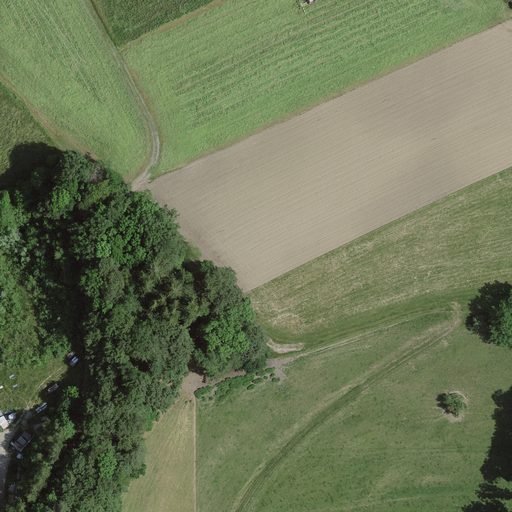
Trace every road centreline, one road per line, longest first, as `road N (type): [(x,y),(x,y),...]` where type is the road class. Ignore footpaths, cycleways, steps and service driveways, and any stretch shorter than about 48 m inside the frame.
road 1 (track): [(240,511),(283,452),(364,384),(455,325),(460,304)]
road 2 (unclassified): [(38,511),(84,414),(86,244),(94,216)]
